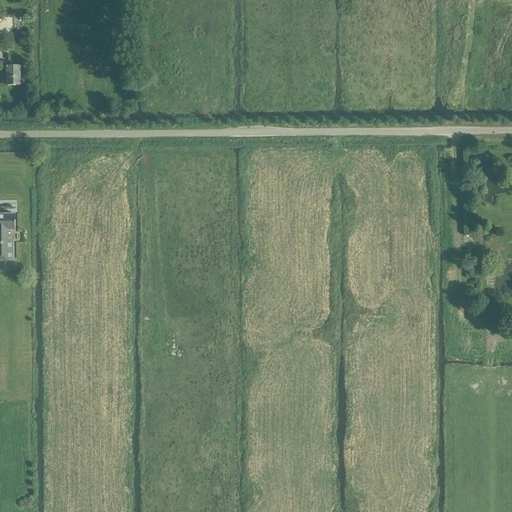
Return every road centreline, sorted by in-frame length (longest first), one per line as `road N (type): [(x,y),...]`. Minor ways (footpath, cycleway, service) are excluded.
road 1 (unclassified): [(0,134),(511,130)]
road 2 (track): [(495,331),(458,295),(454,130)]
